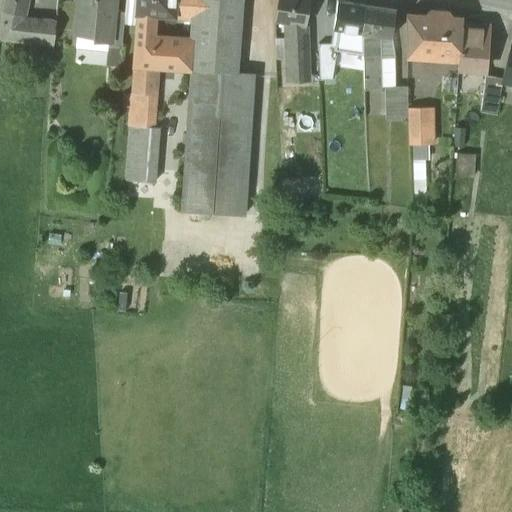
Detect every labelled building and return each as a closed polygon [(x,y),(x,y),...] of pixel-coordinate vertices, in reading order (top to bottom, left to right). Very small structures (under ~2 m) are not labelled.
[(5,0),(3,12),(0,35),(0,38),(53,43),(55,22),(22,19),(25,0),(5,0)] [(113,0),(81,0),(78,34),(94,36),(94,40),(109,41),(110,41),(113,12),(113,0)] [(139,0),(139,11),(155,12),(172,13),(173,0),(139,0)] [(184,0),(173,0),(172,13),(183,14),(184,0)] [(240,0),(195,0),(195,15),(193,40),(194,40),(192,69),(191,69),(182,210),(245,215),(254,75),(236,73),(240,0)] [(195,15),(195,0),(184,0),(183,14),(195,15)] [(308,0),(276,0),(273,20),(289,23),(304,26),(305,21),(311,22),(313,11),(307,10),(308,0)] [(365,5),(337,1),(333,29),(338,29),(362,33),(365,5)] [(395,10),(365,5),(362,33),(380,36),(380,56),(394,57),(391,37),(395,10)] [(428,16),(406,14),(406,56),(458,59),(459,49),(461,24),(461,19),(449,17),(449,16),(445,12),(432,10),(428,14),(428,16)] [(155,12),(139,11),(133,94),(150,95),(149,87),(151,68),(191,69),(192,69),(194,40),(193,40),(153,37),(155,12)] [(124,13),(113,12),(110,41),(109,41),(109,47),(121,49),(124,13)] [(304,26),(289,23),(286,39),(289,79),(308,78),(304,26)] [(487,26),(461,24),(459,49),(458,59),(458,68),(484,71),(487,26)] [(362,33),(338,29),(335,46),(334,51),(337,51),(363,55),(362,33)] [(380,36),(362,33),(363,55),(363,89),(380,88),(380,56),(380,36)] [(511,45),(510,45),(501,78),(501,80),(502,80),(511,82),(511,45)] [(318,46),(320,79),(332,79),(337,51),(334,51),(335,46),(318,46)] [(394,57),(380,56),(380,88),(385,88),(385,87),(394,86),(394,57)] [(501,78),(485,75),(484,75),(483,86),(479,111),(496,115),(502,80),(501,80),(501,78)] [(394,86),(385,87),(385,88),(386,111),(389,111),(389,116),(407,116),(406,108),(406,86),(394,86)] [(150,95),(133,94),(130,127),(153,128),(150,95)] [(431,108),(406,108),(407,116),(407,144),(411,144),(427,143),(431,143),(431,108)] [(153,128),(130,127),(127,181),(155,183),(158,129),(153,128)] [(427,143),(411,144),(414,208),(425,208),(423,161),(428,159),(427,143)] [(474,155),(455,154),(454,175),(473,176),(474,155)]
